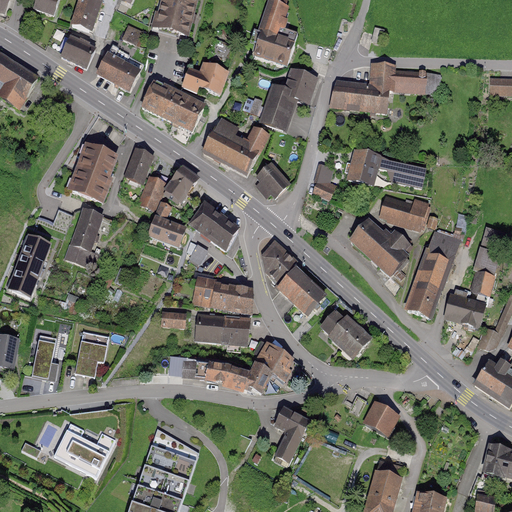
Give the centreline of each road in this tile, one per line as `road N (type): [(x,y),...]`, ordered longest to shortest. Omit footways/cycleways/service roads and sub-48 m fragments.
road 1 (residential): [(332,377),(321,391),(270,406),(173,391),(0,405)]
road 2 (primary): [(6,39),(271,223)]
road 3 (primary): [(271,223),(434,369)]
road 4 (residential): [(271,223),(252,238),(266,306),(300,356),(332,377)]
road 5 (residential): [(271,223),(283,221),(295,203),(343,58)]
road 6 (residential): [(343,58),(511,64)]
